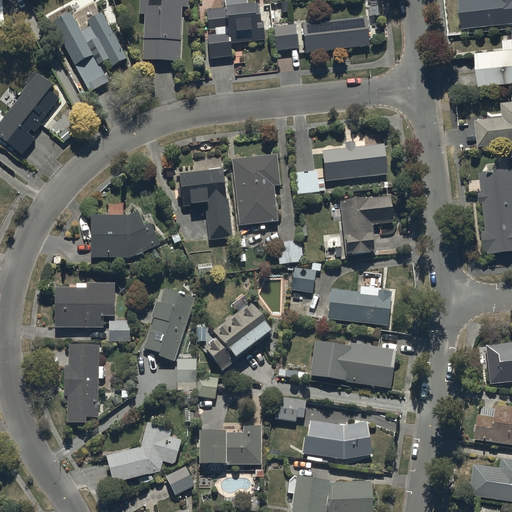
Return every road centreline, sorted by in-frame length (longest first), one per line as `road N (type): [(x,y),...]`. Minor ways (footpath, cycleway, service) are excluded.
road 1 (residential): [(73,511),(30,443),(7,342),(23,250),(46,209),(82,169),(164,120),(423,86)]
road 2 (residential): [(450,303),(423,86)]
road 3 (residential): [(418,511),(450,303)]
